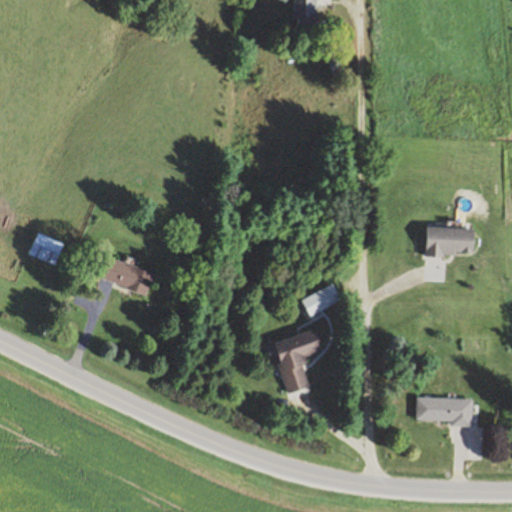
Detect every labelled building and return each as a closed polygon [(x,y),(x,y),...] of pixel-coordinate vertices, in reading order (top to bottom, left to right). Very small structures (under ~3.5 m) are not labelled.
[(295,0),(294,30),(317,31),(318,0),(295,0)] [(428,255),(477,255),(477,228),(428,228),(428,255)] [(65,243),(38,233),(30,256),(57,265),(65,243)] [(149,294),(156,272),(109,256),(101,278),(149,294)] [(275,340),(288,392),(310,387),(303,356),(324,351),(319,330),(275,340)] [(473,423),(473,397),(417,397),(417,423),(473,423)]
